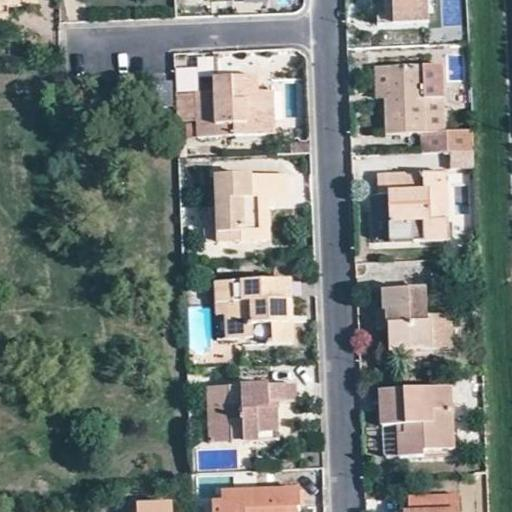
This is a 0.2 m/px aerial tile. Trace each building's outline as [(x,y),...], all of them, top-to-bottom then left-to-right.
[(19,10),(18,0),(5,0),(7,9),(19,10)] [(392,0),(392,1),(381,2),(382,24),(432,21),(431,0),(392,0)] [(424,98),(433,99),(431,66),(422,67),(424,98)] [(424,98),(422,67),(382,68),(383,98),(385,135),(432,133),(444,132),(442,98),(433,99),(424,98)] [(383,98),(382,68),(373,68),(374,99),(383,98)] [(213,92),(194,93),(195,124),(196,138),(265,135),(263,100),(256,100),(256,92),(256,77),(212,79),(213,92)] [(170,83),(149,85),(151,109),(171,108),(170,83)] [(271,91),(256,92),(256,100),(263,100),(265,135),(274,134),(271,91)] [(194,93),(176,94),(177,108),(177,125),(195,124),(194,93)] [(444,132),(432,133),(433,153),(455,152),(454,132),(444,132)] [(473,167),(473,153),(449,152),(449,167),(473,167)] [(422,191),(421,178),(421,172),(376,174),(377,192),(387,192),(398,192),(422,191)] [(259,199),(268,199),(287,198),(286,173),(214,177),(218,244),(261,241),(259,199)] [(443,178),(421,178),(422,191),(398,192),(398,201),(387,202),(389,242),(423,241),(423,224),(445,224),(443,178)] [(398,201),(398,192),(387,192),(387,202),(398,201)] [(270,241),(268,199),(259,199),(261,241),(270,241)] [(446,241),(445,224),(423,224),(423,241),(446,241)] [(214,284),(215,305),(228,305),(230,340),(254,339),(254,326),(271,325),(273,347),(293,345),(292,323),(285,324),(283,301),(291,301),(290,281),(214,284)] [(384,289),(385,311),(390,351),(434,348),(432,320),(429,320),(428,287),(384,289)] [(292,323),(291,301),(283,301),(285,324),(292,323)] [(228,305),(215,305),(217,341),(230,340),(228,305)] [(206,389),(206,408),(216,407),(216,419),(229,418),(231,443),(261,442),(261,433),(280,432),(279,409),(270,410),(270,403),(279,403),(296,402),(295,385),(206,389)] [(450,389),(389,392),(390,411),(381,411),(381,427),(396,427),(397,458),(423,457),(423,451),(452,449),(450,389)] [(389,392),(389,391),(381,391),(381,411),(390,411),(389,392)] [(216,407),(206,408),(208,444),(231,443),(229,418),(216,419),(216,407)] [(281,440),(280,432),(261,433),(261,442),(281,440)] [(211,501),(210,511),(296,511),(296,509),(299,508),(297,490),(220,492),(220,501),(211,501)] [(407,497),(408,511),(430,511),(457,511),(456,495),(407,497)]
